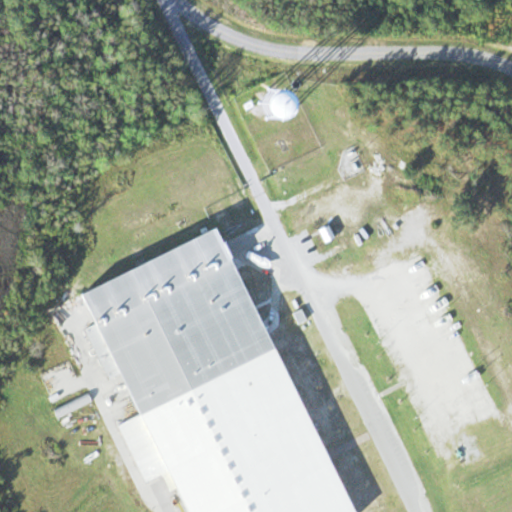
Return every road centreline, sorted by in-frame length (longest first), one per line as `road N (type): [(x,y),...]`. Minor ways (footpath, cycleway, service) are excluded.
road 1 (residential): [(511,71),(457,49),(281,45),(225,27),(179,0)]
road 2 (track): [(312,304),(371,281),(399,281),(422,301),(480,420)]
road 3 (track): [(371,281),(394,310),(449,432)]
